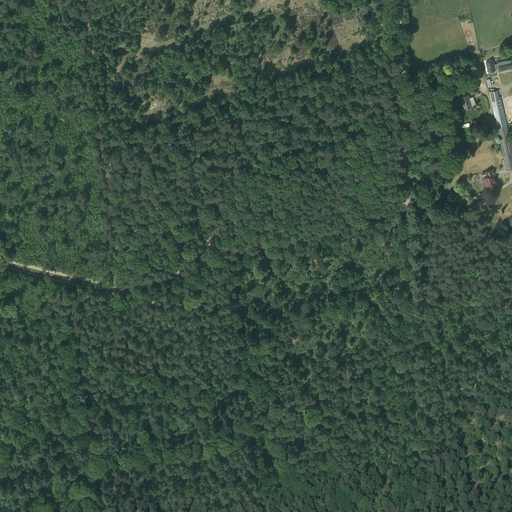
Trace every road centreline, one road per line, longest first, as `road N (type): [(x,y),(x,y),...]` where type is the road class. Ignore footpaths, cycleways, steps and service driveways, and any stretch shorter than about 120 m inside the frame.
road 1 (track): [(0,475),(415,395),(463,395),(511,378)]
road 2 (track): [(402,205),(112,287)]
road 3 (track): [(112,286),(82,8)]
road 4 (track): [(227,253),(274,511)]
road 5 (track): [(52,308),(85,511)]
road 6 (track): [(400,34),(402,205)]
